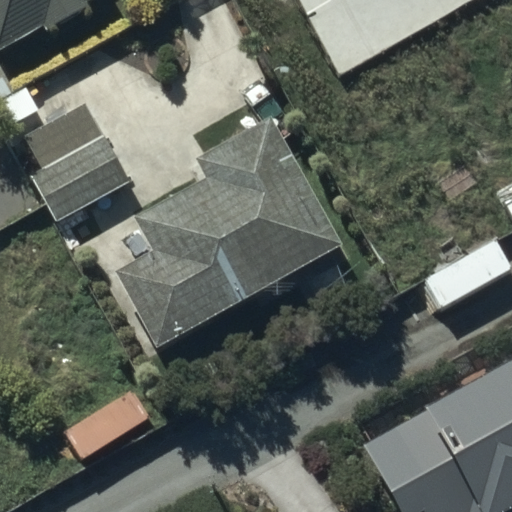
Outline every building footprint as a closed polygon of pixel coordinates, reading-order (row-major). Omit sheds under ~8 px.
[(0,0),(0,44),(84,0),(0,0)] [(511,0),(510,0),(492,11),(511,46),(511,0)] [(48,169),(39,175),(62,214),(119,180),(80,114),(32,142),(48,169)] [(329,244),(264,129),(205,162),(213,176),(138,218),(157,253),(121,273),(158,339),(329,244)] [(511,511),(511,368),(367,447),(402,511),(410,511),(425,504),(429,511),(511,511)] [(132,391),(62,431),(78,460),(148,420),(132,391)]
